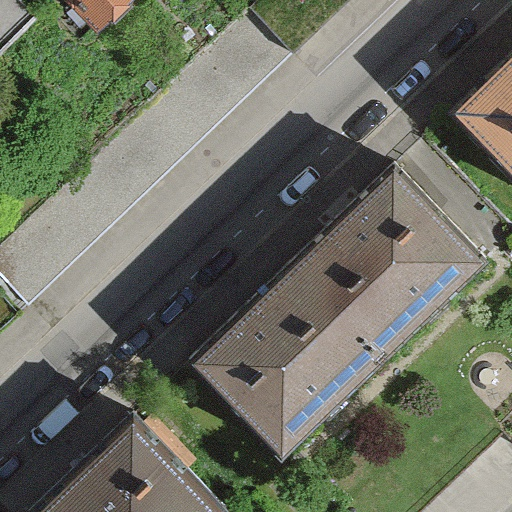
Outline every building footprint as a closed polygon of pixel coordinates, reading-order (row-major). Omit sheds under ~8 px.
[(122,0),(81,0),(101,21),(122,0)] [(258,0),(255,0),(156,92),(199,138),(300,44),(258,0)] [(258,0),(300,44),(346,0),(258,0)] [(511,47),(502,57),(452,106),(511,168),(511,47)] [(156,92),(0,237),(0,266),(29,298),(199,138),(156,92)] [(485,255),(394,160),(343,209),(241,306),(190,355),(282,450),(485,255)] [(0,293),(0,327),(17,311),(0,293)] [(464,391),(340,509),(342,511),(418,511),(503,432),(464,391)] [(81,460),(28,510),(30,511),(215,511),(224,504),(133,410),(81,460)]
